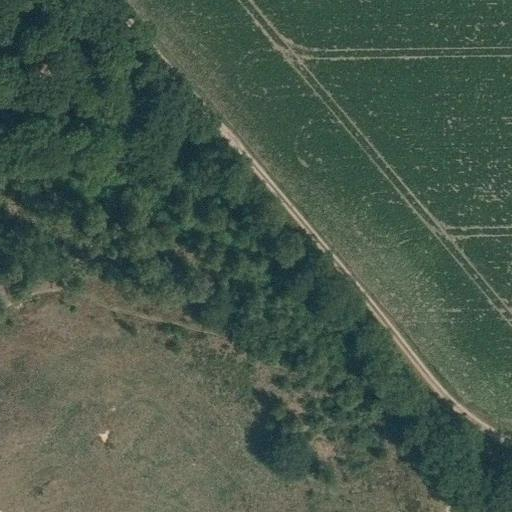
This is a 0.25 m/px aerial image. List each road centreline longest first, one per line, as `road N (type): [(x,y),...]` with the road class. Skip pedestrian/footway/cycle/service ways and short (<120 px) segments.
road 1 (track): [(511,447),(447,406),(220,125)]
road 2 (track): [(0,136),(220,125)]
road 3 (track): [(220,125),(115,0)]
